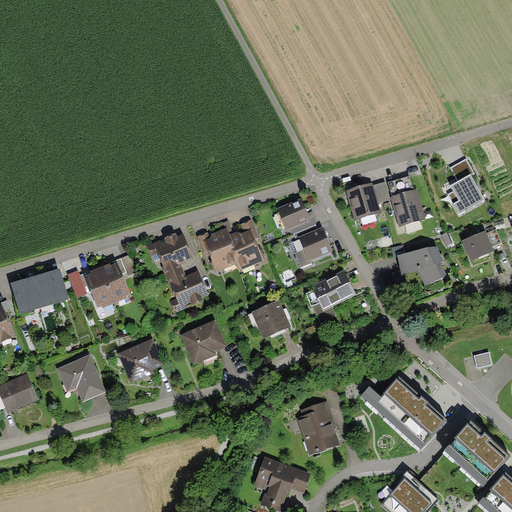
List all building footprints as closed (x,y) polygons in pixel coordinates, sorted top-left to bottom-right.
[(475,175),(467,160),(451,169),(459,184),(451,189),(454,193),(448,196),(460,216),(485,202),(471,177),(475,175)] [(399,229),(426,221),(417,191),(414,192),(409,178),(386,185),(391,201),(399,229)] [(373,185),(346,193),(355,222),(382,214),(379,205),(391,201),(386,185),(385,183),(373,187),(373,185)] [(300,202),(278,211),(286,231),(308,222),(300,202)] [(239,271),(264,261),(256,245),(261,243),(251,220),(227,231),(236,250),(231,252),(236,265),(239,271)] [(216,273),(236,265),(231,252),(236,250),(227,231),(226,229),(209,236),(208,233),(197,238),(202,250),(206,248),(216,273)] [(332,254),(322,229),(299,239),(303,250),(294,254),(301,270),(312,265),(311,263),(332,254)] [(463,243),(471,263),(495,254),(493,249),(503,245),(497,230),(463,243)] [(193,262),(183,237),(177,239),(176,236),(164,240),(165,241),(148,247),(151,256),(158,254),(165,272),(182,266),(193,262)] [(437,250),(396,258),(401,278),(419,275),(425,289),(447,279),(441,265),(443,263),(437,250)] [(116,262),(84,275),(97,311),(130,298),(116,262)] [(208,297),(198,273),(187,277),(182,266),(165,272),(178,303),(172,306),(175,312),(192,306),(193,307),(203,303),(201,299),(208,297)] [(58,272),(10,286),(18,316),(67,302),(58,272)] [(343,273),(312,288),(320,305),(314,308),(321,323),(336,316),(332,306),(354,296),(343,273)] [(279,304),(252,317),(263,341),(290,328),(279,304)] [(0,344),(16,338),(2,305),(0,305),(0,344)] [(215,323),(180,338),(192,366),(216,356),(215,354),(226,349),(215,323)] [(153,342),(119,355),(130,384),(153,375),(152,372),(163,368),(153,342)] [(474,357),(477,370),(492,366),(489,353),(474,357)] [(106,394),(90,357),(57,371),(67,394),(76,390),(82,404),(106,394)] [(27,376),(0,387),(0,398),(7,416),(39,402),(27,376)] [(447,425),(400,382),(378,406),(425,449),(447,425)] [(297,424),(309,457),(340,447),(332,424),(335,423),(328,403),(302,412),(305,421),(297,424)] [(509,460),(472,427),(451,450),(489,484),(509,460)] [(264,491),(259,506),(277,511),(281,511),(288,495),(290,496),(292,491),(305,495),(312,475),(264,458),(254,487),(264,491)] [(511,511),(511,484),(506,479),(486,502),(497,511),(511,511)] [(425,511),(430,506),(405,483),(385,506),(391,511),(425,511)]
